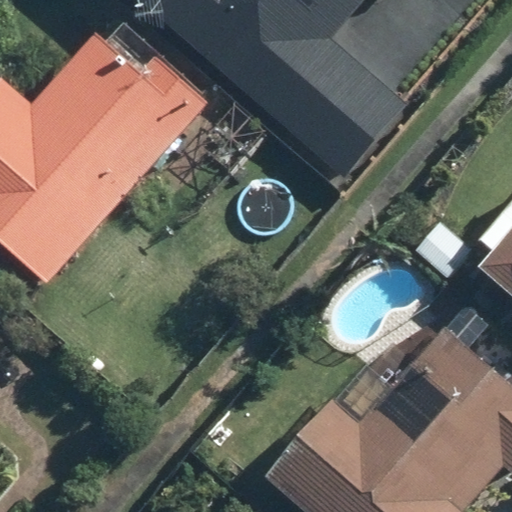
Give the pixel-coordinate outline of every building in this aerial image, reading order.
[(109,0),(342,189),(404,112),(329,51),(370,0),(109,0)] [(200,114),(151,70),(134,89),(86,46),(20,120),(0,101),(0,281),(27,305),(200,114)] [(511,224),(463,279),(511,322),(511,224)] [(471,260),(437,228),(410,257),(444,289),(471,260)] [(470,511),(498,479),(506,486),(511,479),(511,407),(458,362),(480,336),(458,317),(357,435),(324,407),(253,490),(279,511),(470,511)]
